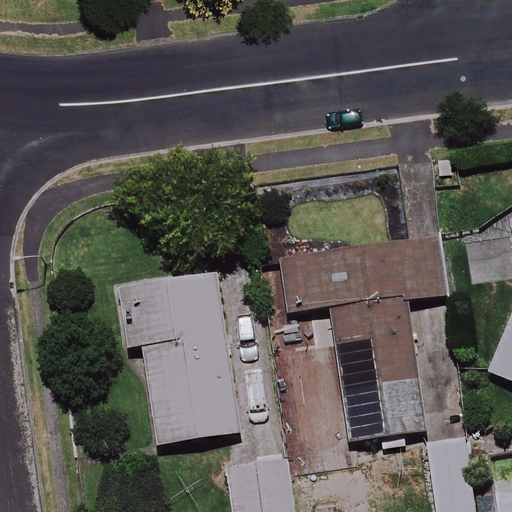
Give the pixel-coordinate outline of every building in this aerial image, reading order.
[(511,222),(510,223),(511,241),(511,323),(490,377),(511,386),(511,222)] [(442,301),(434,246),(283,268),(291,317),(333,311),(353,447),(424,437),(405,306),(442,301)] [(239,438),(215,279),(119,293),(128,353),(143,351),(158,450),(239,438)] [(473,511),(468,443),(426,447),(431,511),(473,511)] [(293,511),(287,465),(227,472),(232,511),(293,511)]
